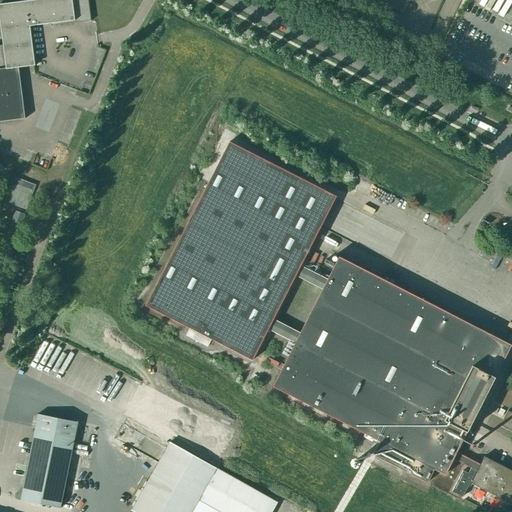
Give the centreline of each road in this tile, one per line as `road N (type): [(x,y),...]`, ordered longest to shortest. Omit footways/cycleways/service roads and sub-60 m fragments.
road 1 (secondary): [(511,142),(232,0)]
road 2 (unclassified): [(0,353),(51,208)]
